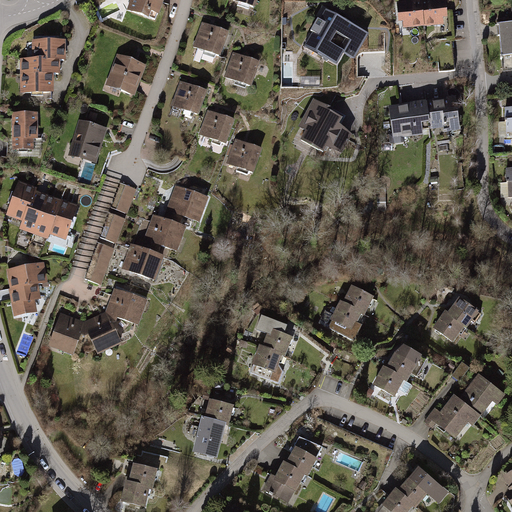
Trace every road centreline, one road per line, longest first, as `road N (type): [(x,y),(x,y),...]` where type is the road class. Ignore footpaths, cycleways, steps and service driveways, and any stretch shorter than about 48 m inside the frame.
road 1 (residential): [(194,511),(321,394),(419,442),(475,496)]
road 2 (residential): [(74,293),(115,178),(126,175),(187,0)]
road 3 (residential): [(511,239),(490,218),(482,189),(470,0)]
road 4 (residential): [(96,511),(39,445),(0,365)]
